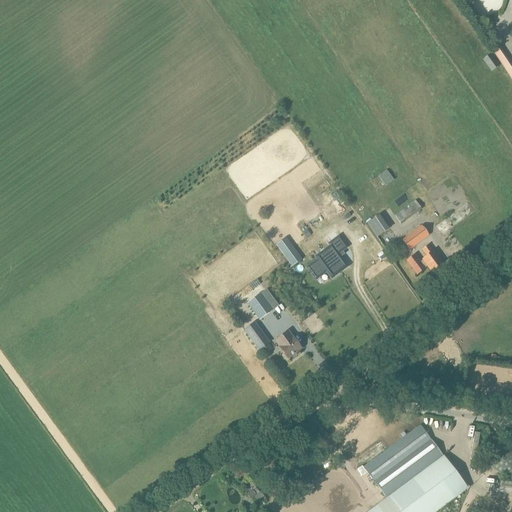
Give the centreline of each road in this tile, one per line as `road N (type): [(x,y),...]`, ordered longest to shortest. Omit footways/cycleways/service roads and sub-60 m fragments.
road 1 (unclassified): [(320,390),(511,251)]
road 2 (unclassified): [(152,511),(320,390)]
road 3 (unclassified): [(511,422),(320,390)]
road 4 (track): [(112,511),(0,356)]
